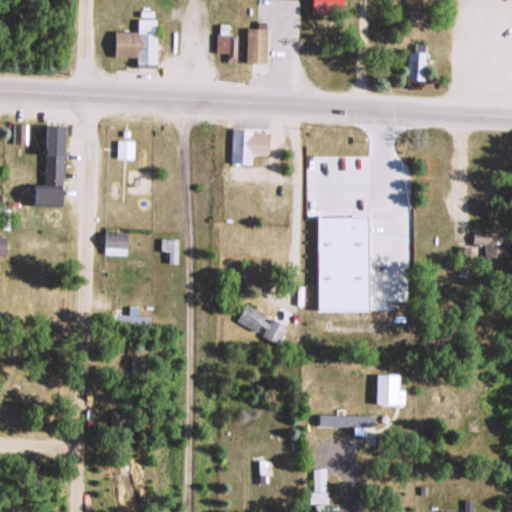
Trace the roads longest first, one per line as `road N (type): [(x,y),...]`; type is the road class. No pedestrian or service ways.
road 1 (tertiary): [(0,89),(511,112)]
road 2 (residential): [(78,511),(88,0)]
road 3 (track): [(184,98),(184,511)]
